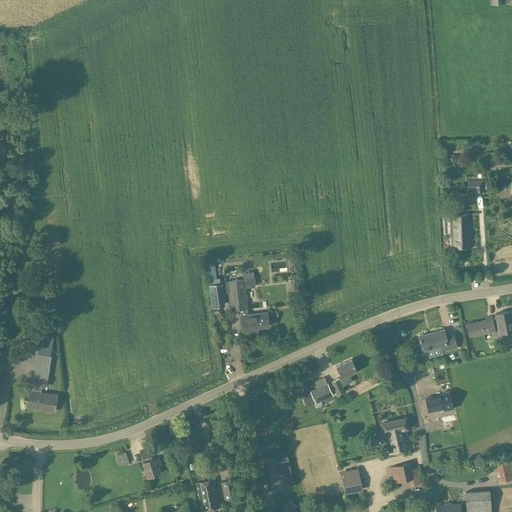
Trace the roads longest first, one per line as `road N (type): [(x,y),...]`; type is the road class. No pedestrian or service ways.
road 1 (unclassified): [(0,439),(99,443),(382,321)]
road 2 (residential): [(382,321),(419,406),(430,475),(440,482)]
road 3 (unclassified): [(382,321),(511,290)]
